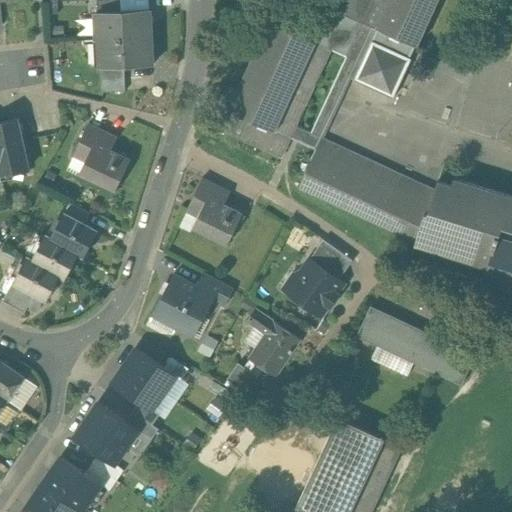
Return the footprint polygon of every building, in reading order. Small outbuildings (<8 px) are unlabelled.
[(121,0),(102,0),(97,0),(98,12),(122,10),(121,0)] [(335,0),(316,41),(316,42),(331,49),(347,56),(363,22),(416,46),(417,47),(438,0),(335,0)] [(511,0),(504,0),(500,17),(511,20),(511,0)] [(122,10),(98,12),(99,40),(151,37),(150,9),(122,10)] [(316,41),(270,20),(229,109),(225,108),(216,128),(281,158),(291,138),(296,125),(331,49),(316,42),(316,41)] [(393,96),(416,46),(363,22),(347,56),(340,72),(352,78),(393,96)] [(151,37),(99,40),(100,68),(124,67),(153,65),(151,37)] [(124,67),(100,68),(101,80),(125,79),(124,67)] [(311,132),(296,125),(291,138),(316,149),(322,137),(324,139),(352,78),(340,72),(311,132)] [(125,79),(101,80),(102,92),(126,91),(125,79)] [(17,118),(0,122),(0,175),(30,169),(17,118)] [(90,123),(74,157),(85,162),(102,129),(90,123)] [(130,159),(106,147),(113,134),(102,129),(85,162),(81,171),(116,187),(130,159)] [(511,196),(454,178),(452,185),(438,180),(434,193),(427,191),(428,186),(324,139),(322,137),(316,149),(298,187),(404,236),(405,233),(417,238),(415,245),(488,267),(484,280),(511,289),(511,196)] [(203,178),(186,211),(198,217),(214,183),(203,178)] [(225,189),(214,183),(198,217),(193,228),(194,226),(228,242),(227,244),(227,245),(243,213),(219,201),(225,189)] [(91,213),(70,202),(64,212),(85,223),(91,213)] [(85,223),(64,212),(51,237),(80,253),(85,256),(99,230),(85,223)] [(51,237),(46,235),(32,259),(61,275),(66,277),(80,253),(51,237)] [(353,260),(324,239),(310,258),(339,279),(353,260)] [(32,259),(27,256),(13,281),(24,287),(34,293),(47,300),(61,275),(32,259)] [(339,279),(310,258),(301,270),(303,281),(293,295),(321,315),(328,305),(330,306),(338,295),(337,293),(344,283),(339,279)] [(196,285),(174,273),(153,313),(154,313),(150,320),(173,333),(177,326),(195,335),(215,297),(216,296),(196,285)] [(233,290),(203,273),(196,285),(216,296),(215,297),(226,304),(233,290)] [(13,281),(3,301),(14,306),(24,287),(13,281)] [(34,293),(24,287),(14,306),(24,312),(34,293)] [(475,355),(371,306),(357,335),(436,372),(462,384),(475,355)] [(275,321),(255,308),(247,321),(266,334),(249,359),(275,376),(301,338),(275,321)] [(364,352),(349,345),(342,360),(357,367),(364,352)] [(176,375),(136,348),(124,365),(164,392),(176,375)] [(25,377),(0,359),(0,394),(9,400),(25,377)] [(258,377),(239,363),(227,379),(247,393),(258,377)] [(164,392),(124,365),(113,383),(152,410),(164,392)] [(0,412),(9,400),(0,394),(0,412)] [(138,430),(99,403),(87,420),(126,447),(138,430)] [(296,511),(295,511),(373,511),(403,448),(385,440),(385,439),(340,418),(296,511)] [(126,447),(87,420),(75,437),(115,464),(126,447)] [(101,484),(61,457),(43,483),(82,510),(101,484)] [(81,511),(82,510),(43,483),(25,509),(28,511),(81,511)]
